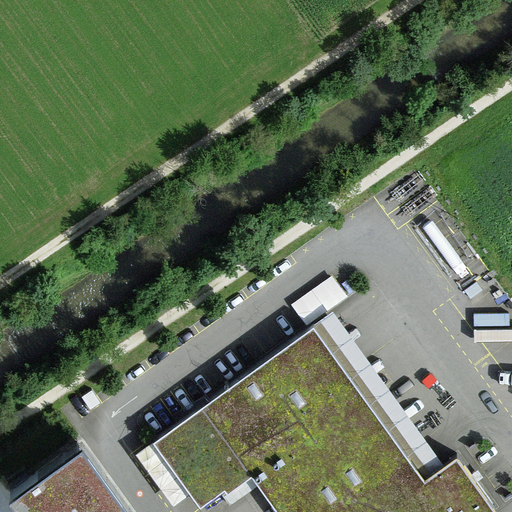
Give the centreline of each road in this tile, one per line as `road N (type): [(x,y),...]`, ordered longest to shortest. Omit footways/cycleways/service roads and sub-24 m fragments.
road 1 (track): [(0,433),(511,83)]
road 2 (track): [(0,281),(411,0)]
